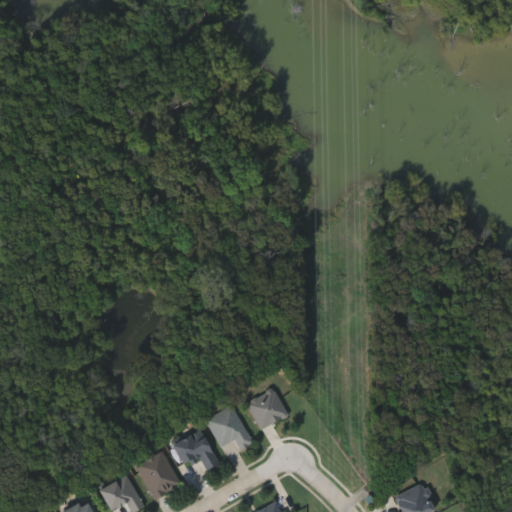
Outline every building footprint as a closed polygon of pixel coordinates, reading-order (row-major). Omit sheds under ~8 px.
[(290,412),(263,429),(247,403),(273,386),(290,412)] [(255,441),(242,449),(236,439),(223,446),(207,418),(233,404),(255,441)] [(174,443),(201,427),(221,462),(209,469),(201,457),(187,466),(174,443)] [(182,484),(156,498),(137,463),(164,449),(182,484)] [(112,509),(101,488),(129,474),(146,507),(136,511),(132,511),(127,501),(112,509)] [(400,511),(402,511),(396,499),(427,484),(438,508),(429,511),(400,511)] [(101,511),(64,511),(64,510),(94,496),(101,511)] [(286,511),(255,511),(280,500),(286,511)]
